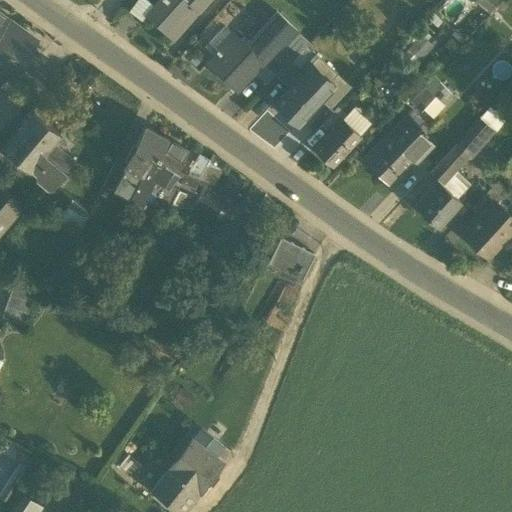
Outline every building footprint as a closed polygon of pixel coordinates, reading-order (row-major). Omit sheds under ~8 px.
[(142,21),(145,16),(153,5),(147,0),(136,0),(128,11),(142,21)] [(159,0),(145,16),(166,34),(191,6),(198,11),(207,0),(159,0)] [(474,0),(490,14),(497,7),(487,0),(474,0)] [(0,31),(8,20),(0,13),(0,31)] [(206,63),(236,90),(253,72),(254,72),(262,63),(267,59),(269,60),(285,44),(296,32),(276,13),(246,46),(234,34),(214,55),(206,63)] [(36,41),(8,20),(0,31),(0,68),(10,76),(36,41)] [(204,45),(214,55),(234,34),(224,25),(204,45)] [(297,30),(296,32),(285,44),(297,55),(306,46),(309,42),(297,30)] [(433,46),(420,34),(407,48),(420,60),(433,46)] [(274,74),(277,77),(293,60),(297,55),(285,44),(269,60),(267,59),(262,63),(274,74)] [(302,68),(315,54),(306,46),(297,55),(293,60),(302,68)] [(273,104),(297,126),(312,110),(321,100),(315,94),(335,73),(315,54),(302,68),(303,70),(296,77),(297,78),(288,87),(273,104)] [(302,68),(293,60),(277,77),(288,87),(297,78),(296,77),(303,70),(302,68)] [(262,63),(254,72),(266,84),(274,74),(262,63)] [(315,94),(321,100),(330,109),(350,87),(335,73),(315,94)] [(58,86),(67,94),(77,83),(68,75),(58,86)] [(434,96),(444,105),(453,96),(434,77),(431,80),(437,85),(431,92),(435,95),(434,96)] [(410,103),(420,112),(422,109),(434,96),(435,95),(431,92),(437,85),(431,80),(410,103)] [(434,96),(422,109),(432,118),(444,105),(434,96)] [(337,106),(321,123),(329,131),(341,118),(345,114),(337,106)] [(353,106),(345,114),(341,118),(360,136),(371,124),(353,106)] [(488,107),(479,117),(494,131),(503,120),(488,107)] [(32,111),(16,129),(44,152),(52,143),(59,134),(32,111)] [(408,115),(419,126),(424,122),(413,111),(408,115)] [(362,160),(391,188),(431,147),(415,131),(419,126),(408,115),(362,160)] [(479,117),(455,144),(468,156),(469,157),(494,131),(479,117)] [(312,149),(331,166),(360,136),(341,118),(329,131),(312,149)] [(125,164),(141,172),(151,155),(158,159),(168,141),(142,126),(141,126),(123,159),(121,161),(125,164)] [(28,171),(31,168),(44,152),(16,129),(1,147),(28,171)] [(168,141),(158,159),(176,171),(188,152),(168,141)] [(44,152),(66,170),(73,161),(52,143),(44,152)] [(455,144),(429,173),(437,181),(437,180),(442,184),(455,170),(468,156),(455,144)] [(66,170),(44,152),(31,168),(37,173),(38,179),(47,187),(52,186),(56,182),(56,183),(65,171),(66,170)] [(189,171),(198,176),(207,161),(208,159),(200,154),(189,171)] [(121,161),(123,159),(116,155),(102,185),(112,190),(125,164),(121,161)] [(151,155),(141,172),(152,178),(167,187),(169,184),(176,171),(158,159),(151,155)] [(222,170),(207,161),(198,176),(196,179),(198,180),(213,185),(222,170)] [(141,172),(125,164),(112,190),(128,198),(141,172)] [(414,206),(437,228),(461,202),(465,197),(460,194),(470,183),(455,170),(442,184),(437,180),(437,181),(414,206)] [(139,204),(152,178),(141,172),(128,198),(139,204)] [(196,179),(184,174),(179,186),(193,192),(198,180),(196,179)] [(179,190),(169,184),(167,187),(152,178),(139,204),(170,207),(179,190)] [(0,231),(22,205),(0,186),(0,231)] [(472,208),(481,216),(494,202),(495,203),(500,198),(490,189),(472,208)] [(193,209),(214,220),(222,205),(201,194),(193,209)] [(57,218),(78,236),(88,215),(72,201),(57,218)] [(463,235),(487,257),(511,229),(511,218),(495,203),(494,202),(481,216),(463,235)] [(225,226),(247,237),(257,215),(236,204),(225,226)] [(268,263),(302,280),(315,254),(281,238),(268,263)] [(31,302),(35,291),(13,283),(9,294),(31,302)] [(27,313),(31,302),(9,294),(6,306),(27,313)] [(23,324),(27,313),(6,306),(2,317),(23,324)] [(195,398),(180,388),(172,400),(187,410),(195,398)] [(201,430),(192,441),(213,457),(222,446),(201,430)] [(221,463),(213,457),(192,441),(191,439),(168,468),(175,474),(168,484),(190,502),(206,482),(211,487),(219,477),(213,473),(221,463)] [(143,467),(128,455),(118,466),(134,479),(143,467)] [(151,489),(159,495),(168,484),(175,474),(168,468),(151,489)] [(159,495),(180,511),(182,511),(190,502),(168,484),(159,495)] [(36,511),(39,508),(24,498),(14,511),(36,511)]
